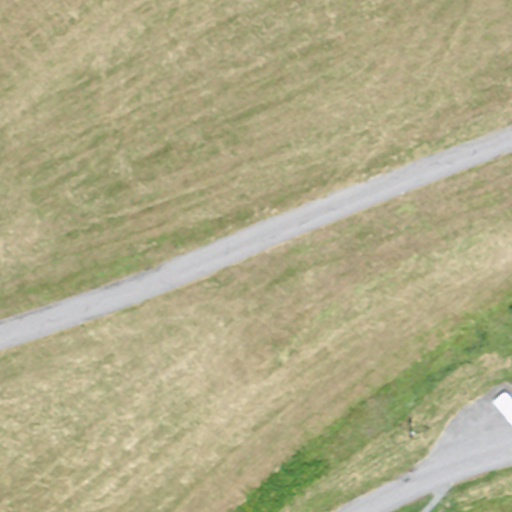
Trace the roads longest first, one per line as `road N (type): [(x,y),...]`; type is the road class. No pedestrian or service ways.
road 1 (unclassified): [(511,151),(98,313),(0,342)]
road 2 (unclassified): [(511,467),(405,491),(375,511)]
